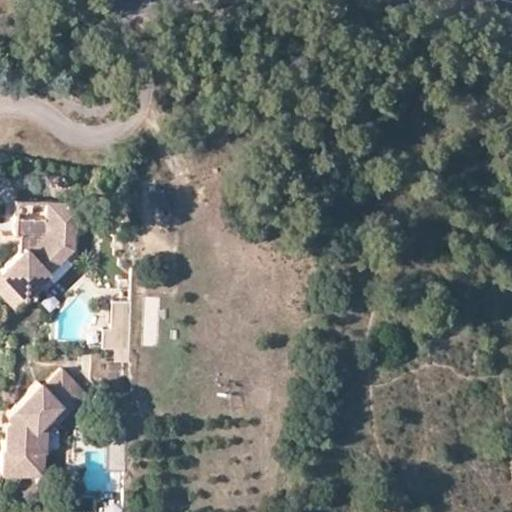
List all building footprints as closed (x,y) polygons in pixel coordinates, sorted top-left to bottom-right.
[(10,199),(9,215),(40,217),(41,201),(10,199)] [(40,217),(9,215),(8,233),(13,233),(16,234),(15,243),(13,246),(0,261),(0,292),(9,300),(18,289),(26,296),(36,284),(44,291),(62,269),(66,264),(70,260),(73,256),(75,251),(74,249),(77,203),(41,201),(40,217)] [(18,289),(9,300),(16,306),(26,296),(18,289)] [(141,344),(156,345),(158,297),(143,296),(141,344)] [(117,332),(128,333),(129,313),(120,313),(120,301),(110,300),(109,329),(100,329),(100,348),(117,348),(117,332)] [(120,313),(129,313),(129,301),(120,301),(120,313)] [(117,348),(128,349),(128,333),(117,332),(117,348)] [(2,436),(0,436),(0,471),(34,474),(37,416),(50,404),(58,413),(73,400),(63,389),(69,384),(54,368),(35,385),(31,381),(0,408),(0,416),(3,420),(2,436)] [(63,389),(73,400),(79,395),(69,384),(63,389)] [(50,404),(37,416),(36,431),(50,432),(51,420),(58,413),(50,404)] [(123,433),(123,422),(112,422),(112,433),(123,433)] [(123,440),(123,433),(112,433),(106,433),(106,440),(113,440),(113,443),(107,443),(107,469),(123,469),(123,451),(115,451),(115,440),(123,440)]
